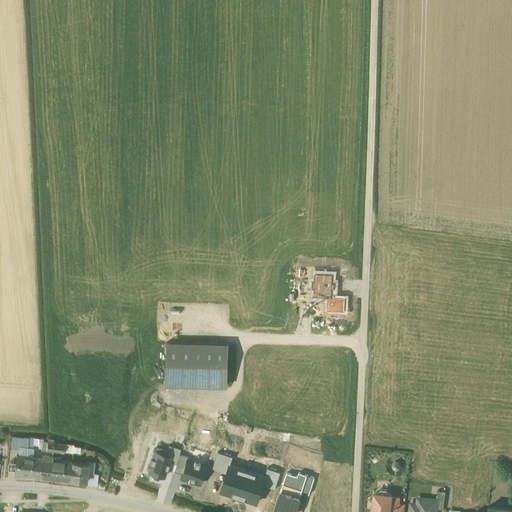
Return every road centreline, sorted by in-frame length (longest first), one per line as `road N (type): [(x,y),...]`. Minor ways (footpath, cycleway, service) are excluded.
road 1 (unclassified): [(355,511),(375,0)]
road 2 (track): [(26,0),(44,364)]
road 3 (residential): [(166,511),(0,487)]
